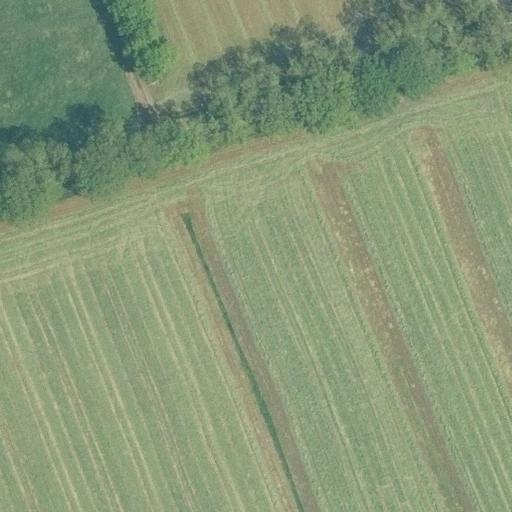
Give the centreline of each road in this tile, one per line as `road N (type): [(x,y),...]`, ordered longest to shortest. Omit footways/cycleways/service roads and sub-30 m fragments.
road 1 (unclassified): [(0,199),(511,46)]
road 2 (track): [(160,153),(99,0)]
